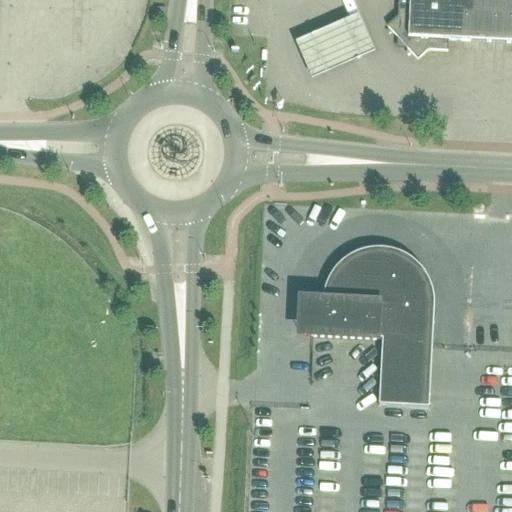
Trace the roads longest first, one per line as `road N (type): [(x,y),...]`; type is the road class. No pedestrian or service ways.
road 1 (primary): [(181,511),(179,217)]
road 2 (tertiary): [(237,162),(511,175)]
